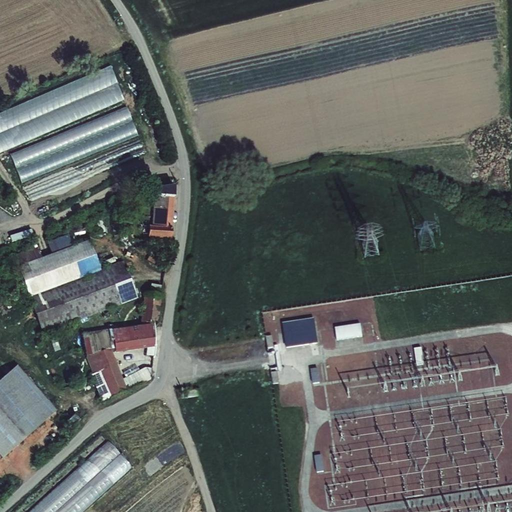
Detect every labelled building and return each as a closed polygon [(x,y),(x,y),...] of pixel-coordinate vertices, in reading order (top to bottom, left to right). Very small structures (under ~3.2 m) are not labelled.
[(112,71),(0,110),(0,149),(124,105),(112,71)] [(177,184),(164,190),(160,227),(154,227),(153,236),(176,237),(177,184)] [(138,206),(126,210),(134,231),(144,227),(140,217),(144,215),(142,211),(140,211),(138,206)] [(15,240),(30,235),(28,230),(13,235),(15,240)] [(25,269),(34,297),(103,272),(93,245),(25,269)] [(150,291),(143,325),(153,323),(159,322),(165,293),(150,291)] [(313,320),(283,325),(287,347),(317,342),(313,320)] [(103,350),(90,355),(95,371),(93,373),(104,401),(128,389),(129,391),(155,378),(156,342),(153,342),(153,323),(143,325),(112,329),(113,335),(104,337),(106,347),(113,345),(114,349),(143,344),(145,368),(122,378),(121,375),(117,377),(107,352),(103,350)] [(335,328),(336,340),(362,336),(360,324),(335,328)] [(106,347),(104,337),(103,330),(94,332),(97,348),(106,347)] [(421,347),(414,348),(417,365),(424,364),(421,347)] [(0,451),(6,457),(59,406),(19,364),(0,382),(0,451)] [(311,370),(313,384),(321,383),(318,368),(311,370)] [(186,391),(187,398),(199,397),(199,390),(186,391)] [(72,419),(63,426),(68,432),(76,425),(72,419)] [(314,456),(317,472),(324,471),(321,455),(314,456)]
